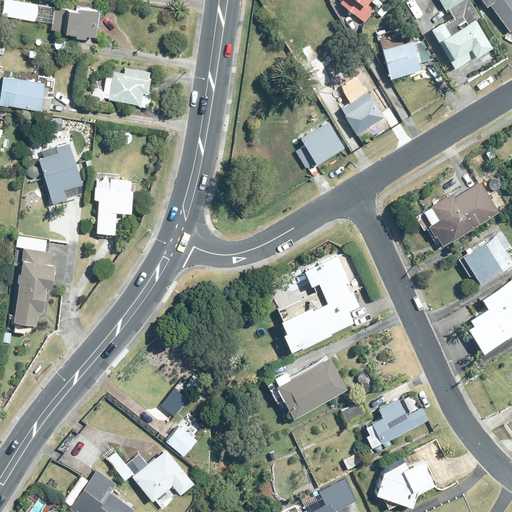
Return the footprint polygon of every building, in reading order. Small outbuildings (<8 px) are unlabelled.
[(336,0),(363,20),(373,7),(364,1),(365,0),(336,0)] [(446,7),(451,16),(441,22),(439,20),(428,27),(452,68),(490,45),(473,17),(477,14),(468,0),(437,0),(443,8),(446,7)] [(511,26),(511,0),(480,0),(483,3),(486,2),(507,30),(511,26)] [(53,1),(50,27),(75,29),(75,31),(84,32),(84,29),(94,31),(98,5),(79,2),(78,5),(53,1)] [(381,4),(374,10),(380,15),(386,9),(381,4)] [(410,39),(379,48),(387,77),(418,68),(416,61),(430,57),(419,39),(410,41),(410,39)] [(297,48),(292,51),(312,84),(328,73),(308,41),(297,48)] [(50,57),(48,65),(58,67),(59,59),(50,57)] [(361,63),(351,68),(361,85),(371,80),(361,63)] [(108,98),(138,102),(137,104),(150,106),(152,89),(148,89),(150,75),(148,75),(149,68),(125,65),(124,70),(112,68),(112,70),(107,69),(103,95),(108,96),(108,98)] [(2,73),(0,87),(0,102),(8,104),(8,102),(48,108),(51,93),(42,92),(43,79),(2,73)] [(337,105),(342,113),(340,113),(353,133),(382,115),(369,95),(369,96),(364,89),(337,105)] [(423,99),(417,92),(405,101),(411,109),(423,99)] [(324,119),(296,135),(312,162),(339,146),(324,119)] [(37,156),(51,199),(65,194),(62,185),(80,179),(68,140),(56,143),(58,150),(37,156)] [(490,147),(484,150),(487,158),(494,155),(490,147)] [(94,184),(94,196),(97,196),(95,229),(114,231),(115,209),(131,210),(132,187),(129,187),(130,176),(109,174),(109,178),(96,177),(95,184),(94,184)] [(420,210),(412,214),(421,228),(424,226),(435,243),(438,242),(439,243),(448,237),(449,238),(496,210),(478,179),(452,194),(449,190),(419,208),(420,210)] [(501,247),(507,243),(497,228),(458,253),(477,282),(509,261),(501,247)] [(44,249),(46,237),(17,233),(15,245),(22,246),(19,270),(17,270),(16,278),(18,279),(12,317),(34,320),(36,307),(41,308),(44,284),(50,285),(53,262),(52,261),(53,250),(44,249)] [(359,302),(337,252),(304,267),(311,281),(312,281),(315,289),(277,306),(282,315),(280,316),(285,328),(282,330),(290,347),(300,343),(301,344),(331,331),(330,329),(353,318),(347,307),(359,302)] [(463,326),(479,351),(511,331),(511,280),(510,277),(478,296),(483,305),(465,316),(469,322),(463,326)] [(3,329),(1,340),(9,341),(11,331),(3,329)] [(233,370),(241,360),(235,354),(226,363),(233,370)] [(293,414),(347,386),(330,354),(289,375),(277,381),(276,382),(293,414)] [(259,363),(250,368),(253,375),(263,369),(259,363)] [(192,373),(185,383),(192,388),(198,378),(192,373)] [(382,414),(371,419),(381,440),(428,417),(422,404),(407,412),(399,397),(378,407),(382,414)] [(364,398),(341,408),(347,423),(370,413),(364,398)] [(178,423),(165,439),(183,454),(196,437),(178,423)] [(194,479),(165,445),(130,473),(151,498),(153,496),(159,503),(177,489),(179,491),(194,479)] [(124,478),(133,470),(115,448),(106,456),(124,478)] [(355,451),(342,457),(347,467),(359,461),(355,451)] [(408,464),(403,453),(386,461),(375,489),(381,492),(388,505),(401,499),(411,503),(416,490),(434,482),(423,457),(408,464)] [(257,465),(248,469),(252,479),(261,475),(257,465)] [(67,505),(77,511),(128,511),(133,506),(109,488),(115,480),(95,466),(67,505)] [(345,476),(318,489),(324,502),(308,509),(307,507),(299,511),(336,511),(334,507),(356,497),(345,476)]
